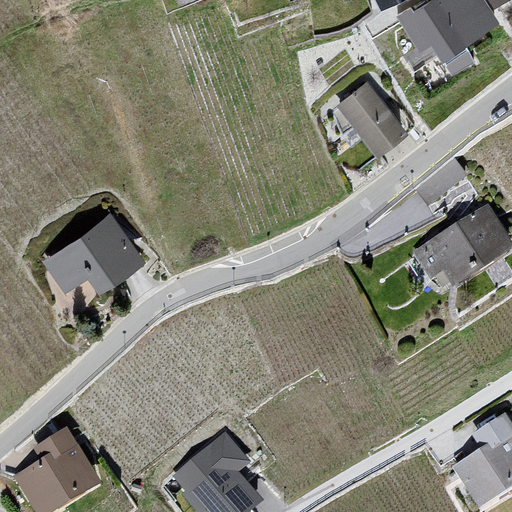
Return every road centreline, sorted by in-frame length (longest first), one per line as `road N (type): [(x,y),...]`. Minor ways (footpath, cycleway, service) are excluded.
road 1 (unclassified): [(511,83),(318,241),(178,293),(130,322),(0,441)]
road 2 (residential): [(511,379),(292,511)]
